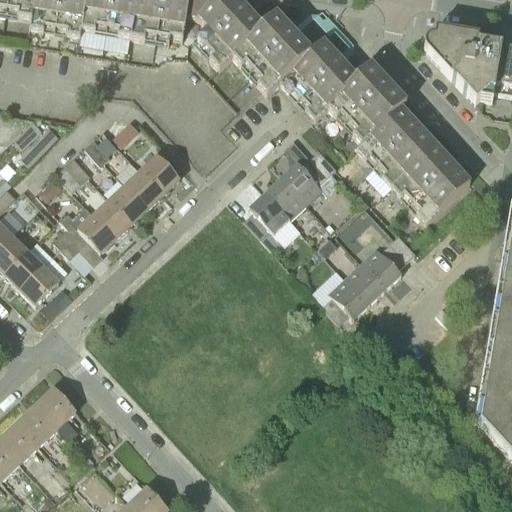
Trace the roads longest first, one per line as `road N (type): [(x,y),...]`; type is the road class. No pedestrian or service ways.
road 1 (residential): [(55,343),(273,138),(300,124),(371,58),(393,51)]
road 2 (residential): [(209,511),(55,343)]
road 3 (residential): [(511,189),(393,51)]
